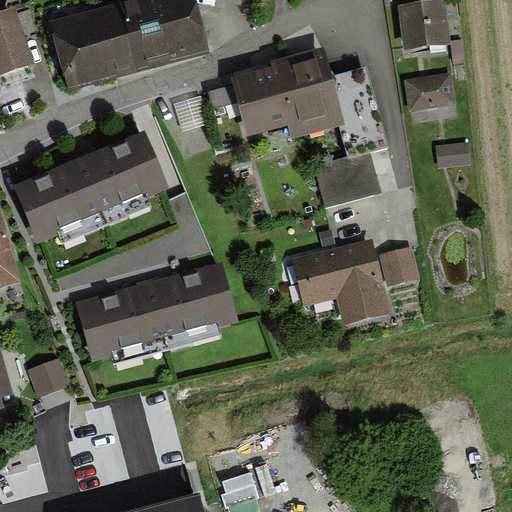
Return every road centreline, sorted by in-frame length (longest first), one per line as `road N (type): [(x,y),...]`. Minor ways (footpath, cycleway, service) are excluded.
road 1 (residential): [(0,147),(65,115),(210,68),(332,0)]
road 2 (residential): [(365,0),(411,222)]
